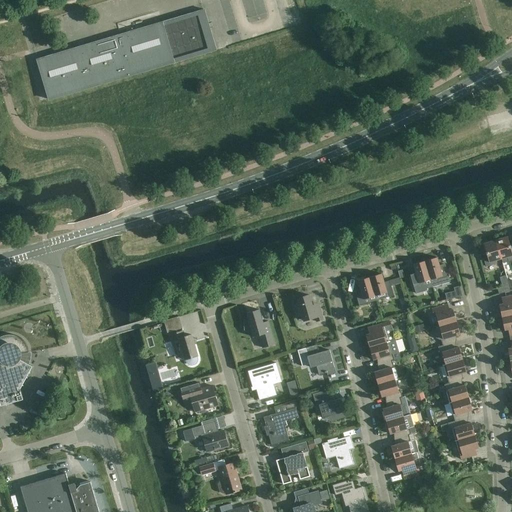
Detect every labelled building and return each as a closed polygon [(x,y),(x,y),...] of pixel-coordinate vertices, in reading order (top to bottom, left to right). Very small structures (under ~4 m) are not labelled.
[(246,0),(247,13),(265,12),(264,0),(246,0)] [(286,0),(278,0),(282,10),(289,8),(286,0)] [(323,0),(327,11),(349,4),(352,13),(397,0),(323,0)] [(162,22),(38,60),(37,60),(49,100),(174,62),(174,63),(216,51),(203,9),(162,22)] [(287,27),(295,24),(291,12),(282,15),(287,27)] [(507,237),(495,240),(501,259),(507,257),(508,262),(511,260),(511,244),(510,245),(507,237)] [(501,259),(495,240),(484,244),(489,262),(501,259)] [(437,257),(425,261),(430,280),(432,287),(450,282),(445,264),(439,266),(437,257)] [(419,283),(430,280),(425,261),(413,264),(417,276),(411,277),(416,293),(422,292),(419,283)] [(384,277),(389,275),(385,264),(380,265),(384,277)] [(376,301),(388,297),(394,296),(390,280),(384,282),(381,274),(370,277),(376,301)] [(359,306),(376,301),(370,277),(358,281),(360,289),(355,291),(359,306)] [(499,294),(510,291),(509,285),(497,288),(499,294)] [(446,300),(462,296),(460,286),(454,288),(455,291),(445,294),(446,300)] [(323,320),(319,307),(313,309),(309,295),(306,296),(305,295),(300,297),(300,298),(297,299),(298,303),(293,304),(297,317),(302,315),(304,321),(315,317),(316,322),(323,320)] [(501,298),(502,299),(505,298),(506,303),(503,304),(499,305),(502,317),(511,315),(511,295),(505,297),(501,298)] [(446,311),(444,305),(432,309),(434,316),(436,315),(440,327),(456,322),(453,309),(446,311)] [(244,329),(251,328),(254,337),(259,336),(263,348),(275,344),(268,321),(263,323),(259,310),(247,313),(248,319),(244,320),(243,320),(244,329)] [(511,315),(502,317),(505,330),(511,329),(511,315)] [(366,335),(370,347),(395,340),(390,321),(371,327),(373,333),(366,335)] [(456,322),(440,327),(436,328),(434,332),(435,338),(440,340),(441,340),(443,346),(450,343),(450,344),(455,342),(453,336),(460,334),(456,322)] [(197,356),(191,335),(185,337),(183,331),(170,335),(176,355),(183,353),(185,361),(186,363),(187,365),(189,366),(192,366),(195,365),(197,364),(197,362),(198,360),(198,358),(197,356)] [(0,403),(1,406),(23,399),(20,389),(32,366),(25,362),(27,353),(29,353),(29,351),(29,349),(28,348),(28,346),(27,344),(26,343),(25,342),(24,340),(22,339),(21,338),(20,337),(18,336),(16,336),(15,335),(13,335),(11,334),(10,334),(8,334),(6,335),(4,335),(3,336),(1,336),(0,336),(0,403)] [(380,358),(382,363),(382,364),(392,361),(401,358),(396,340),(397,340),(396,339),(395,340),(370,347),(373,360),(380,358)] [(442,365),(442,366),(462,360),(459,347),(452,349),(450,344),(450,343),(443,346),(438,347),(440,353),(442,353),(446,364),(442,365)] [(319,355),(319,353),(316,345),(305,348),(311,367),(311,365),(316,364),(319,375),(326,373),(327,375),(336,373),(329,350),(323,352),(324,354),(319,355)] [(466,372),(462,360),(442,366),(443,366),(449,383),(456,381),(461,380),(459,374),(466,372)] [(382,364),(382,363),(380,364),(381,370),(374,372),(378,384),(395,380),(391,368),(394,367),(392,361),(382,364)] [(259,400),(275,396),(272,385),(282,382),(276,363),(248,371),(253,390),(256,389),(259,400)] [(389,395),(390,401),(403,397),(401,391),(398,391),(395,380),(378,384),(382,397),(389,395)] [(283,395),(285,401),(300,396),(296,381),(290,383),(293,392),(283,395)] [(448,403),(449,403),(469,397),(465,385),(458,387),(456,381),(449,383),(444,385),(449,403),(448,403)] [(162,382),(151,385),(153,391),(163,388),(162,382)] [(216,397),(213,386),(201,389),(199,382),(180,388),(185,403),(192,401),(193,406),(196,405),(197,411),(216,406),(213,398),(216,397)] [(334,401),(327,397),(326,391),(314,395),(317,406),(320,405),(324,416),(331,420),(345,416),(340,399),(334,401)] [(390,401),(388,401),(390,407),(383,409),(387,422),(411,414),(405,396),(403,397),(390,401)] [(472,410),(469,397),(449,403),(449,404),(450,403),(455,421),(462,419),(467,418),(465,412),(472,410)] [(296,400),(285,403),(287,410),(263,417),(265,423),(267,422),(268,425),(264,427),(267,436),(269,435),(272,445),(285,441),(281,427),(287,426),(286,421),(298,417),(296,408),(298,408),(296,400)] [(397,432),(399,438),(409,435),(413,433),(413,434),(416,433),(411,414),(387,422),(390,434),(397,432)] [(201,426),(192,429),(183,431),(186,442),(195,439),(195,437),(203,435),(208,452),(228,446),(224,431),(227,429),(223,416),(200,422),(201,426)] [(455,441),(475,435),(471,423),(464,425),(462,419),(455,421),(448,423),(450,430),(452,429),(456,441),(455,441)] [(391,446),(395,459),(412,454),(416,453),(419,452),(413,434),(413,433),(409,435),(399,438),(397,438),(398,444),(391,446)] [(478,448),(475,435),(455,441),(456,441),(461,459),(473,456),(471,450),(478,448)] [(350,444),(352,443),(350,436),(338,440),(335,438),(327,440),(328,442),(322,444),(326,459),(336,456),(339,469),(351,465),(353,462),(349,450),(352,449),(350,444)] [(313,440),(307,442),(310,450),(316,449),(313,440)] [(306,442),(290,447),(293,455),(276,460),(283,484),(291,482),(290,475),(298,473),(300,479),(310,476),(303,453),(308,451),(306,442)] [(412,454),(395,459),(399,471),(402,470),(405,480),(420,475),(417,466),(420,465),(416,453),(412,454)] [(200,467),(202,475),(215,471),(213,463),(200,467)] [(218,467),(222,481),(219,481),(218,485),(220,492),(223,494),(226,493),(226,494),(241,490),(233,463),(218,467)] [(69,485),(66,473),(20,487),(27,511),(99,511),(90,482),(76,486),(75,484),(74,483),(69,485)] [(349,491),(347,483),(346,481),(332,485),(335,495),(341,493),(345,507),(350,505),(352,511),(366,511),(363,501),(366,501),(362,487),(349,491)] [(327,490),(320,492),(323,500),(329,498),(327,490)] [(318,491),(309,494),(298,497),(301,506),(293,508),(294,511),(315,511),(313,503),(321,501),(318,491)] [(249,511),(248,506),(233,510),(231,503),(219,507),(221,511),(249,511)]
